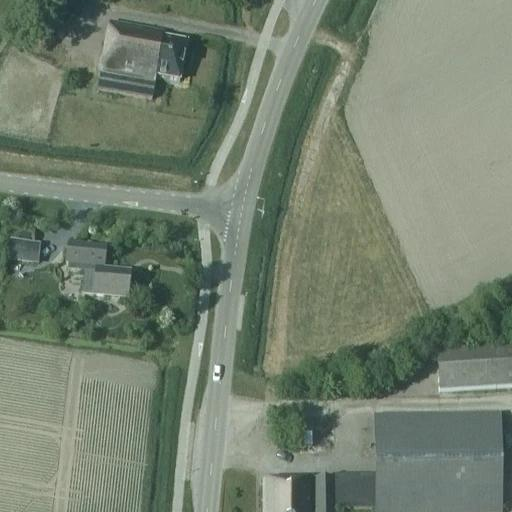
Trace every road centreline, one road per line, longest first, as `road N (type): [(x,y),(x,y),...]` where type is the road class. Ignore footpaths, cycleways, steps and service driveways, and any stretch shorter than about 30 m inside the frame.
road 1 (tertiary): [(207,511),(240,214)]
road 2 (tertiary): [(240,214),(0,182)]
road 3 (tertiary): [(240,214),(267,116),(316,0)]
